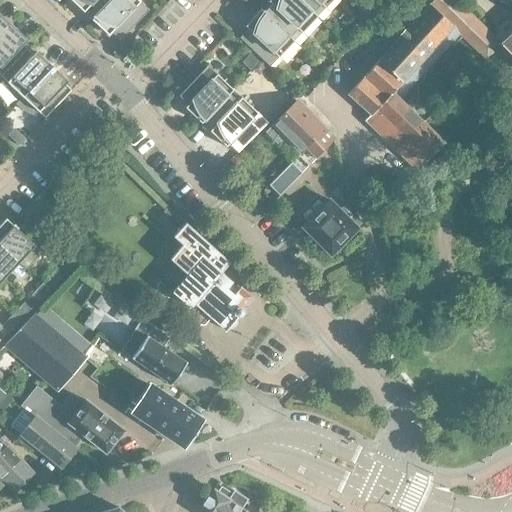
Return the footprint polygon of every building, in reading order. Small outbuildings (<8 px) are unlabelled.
[(109,0),(70,0),(78,8),(81,4),(94,16),(94,17),(109,0)] [(148,10),(137,0),(109,0),(94,17),(94,16),(91,20),(103,31),(106,28),(120,41),(148,10)] [(293,42),(317,17),(298,0),(275,0),(263,12),(263,13),(293,42)] [(298,0),(317,17),(332,0),(298,0)] [(486,59),(490,55),(501,44),(456,0),(435,0),(349,94),(370,114),(365,119),(417,170),(445,142),(424,123),(434,112),(419,98),(418,85),(462,36),(486,59)] [(270,67),(293,42),(263,13),(263,12),(260,9),(249,21),(252,24),(239,38),(270,67)] [(0,33),(8,25),(0,17),(0,33)] [(20,36),(8,25),(0,33),(0,76),(1,77),(27,48),(17,39),(20,36)] [(511,30),(500,42),(511,54),(511,30)] [(11,92),(18,100),(52,66),(39,55),(37,57),(27,48),(1,77),(6,82),(11,92)] [(203,119),(232,89),(207,65),(178,96),(192,109),(189,112),(201,123),(204,120),(203,119)] [(64,78),(52,66),(18,100),(15,104),(16,105),(25,112),(35,116),(38,112),(45,118),(71,90),(61,81),(64,78)] [(257,113),(232,89),(203,119),(204,120),(216,132),(213,135),(225,147),(257,113)] [(278,145),(286,137),(301,152),(306,147),(315,156),(332,140),(323,130),(324,130),(296,101),(273,123),(273,124),(265,132),(278,145)] [(16,130),(9,137),(19,146),(25,139),(16,130)] [(268,185),(278,196),(301,173),(291,163),(268,185)] [(301,227),(330,255),(356,228),(347,219),(351,215),(344,208),(340,212),(328,200),(301,227)] [(229,262),(176,215),(169,223),(176,230),(171,235),(182,245),(170,258),(170,260),(187,274),(172,291),(189,307),(187,310),(187,313),(200,325),(204,324),(210,318),(225,330),(226,328),(227,329),(233,330),(237,325),(235,319),(237,316),(243,315),(242,310),(241,308),(250,297),(240,287),(238,289),(220,272),(229,262)] [(0,243),(19,262),(26,269),(42,253),(5,218),(0,223),(0,243)] [(19,262),(0,243),(0,273),(4,278),(19,262)] [(53,272),(42,284),(48,290),(60,278),(53,272)] [(31,295),(37,302),(48,290),(42,284),(31,295)] [(23,303),(12,315),(19,321),(30,309),(23,303)] [(34,314),(3,345),(56,391),(86,358),(72,346),(51,328),(34,314)] [(1,326),(7,333),(19,321),(12,315),(1,326)] [(170,384),(169,384),(171,385),(186,362),(185,361),(163,347),(170,337),(142,318),(120,350),(170,384)] [(72,346),(80,337),(58,319),(51,328),(72,346)] [(162,431),(182,445),(200,419),(148,384),(135,404),(131,401),(125,412),(139,421),(141,417),(158,428),(155,432),(159,435),(162,431)] [(123,430),(85,400),(68,421),(57,412),(61,407),(36,387),(21,406),(73,447),(83,435),(105,452),(123,430)] [(34,418),(16,440),(27,449),(32,443),(61,466),(74,449),(34,418)] [(0,478),(13,492),(33,473),(0,438),(0,478)] [(229,501),(213,491),(199,511),(247,511),(241,508),(244,503),(244,500),(236,495),(233,495),(229,501)]
